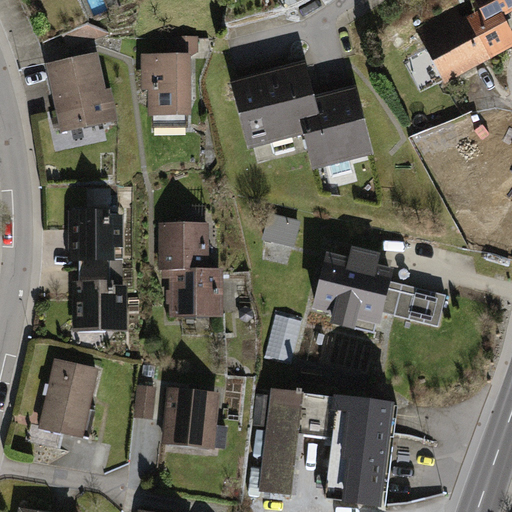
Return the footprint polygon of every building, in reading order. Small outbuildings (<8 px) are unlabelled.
[(511,0),(473,0),(474,1),(416,30),(448,90),(511,52),(511,30),(507,22),(511,19),(511,0)] [(85,22),(60,32),(69,51),(110,35),(85,22)] [(193,59),(199,54),(199,38),(177,38),(177,57),(142,56),(142,94),(150,94),(150,120),(193,118),(193,59)] [(99,57),(47,66),(63,135),(120,123),(113,92),(107,94),(99,57)] [(309,64),(232,84),(252,155),(306,142),(316,176),(376,160),(358,89),(317,100),(309,64)] [(78,261),(78,269),(121,269),(121,259),(125,259),(122,213),(107,212),(107,207),(68,210),(68,261),(78,261)] [(301,222),(269,214),(262,240),(294,247),(301,222)] [(209,222),(158,224),(159,277),(169,277),(169,317),(223,317),(222,265),(208,265),(209,222)] [(347,256),(325,251),(310,306),(330,311),(328,322),(351,327),(354,317),(378,322),(380,312),(438,326),(446,293),(389,281),(391,267),(376,264),(379,252),(351,245),(347,256)] [(121,269),(78,269),(78,281),(72,281),(71,332),(126,331),(126,284),(122,284),(121,269)] [(81,436),(98,368),(53,358),(37,428),(81,436)] [(156,387),(138,386),(134,418),(152,420),(156,387)] [(219,392),(166,386),(160,442),(213,447),(219,392)] [(331,394),(270,387),(257,490),(291,495),(298,428),(327,431),(331,394)] [(395,401),(331,394),(327,431),(319,496),(382,504),(395,401)]
